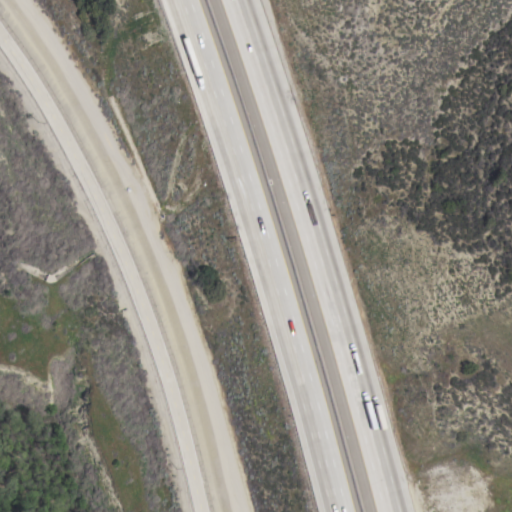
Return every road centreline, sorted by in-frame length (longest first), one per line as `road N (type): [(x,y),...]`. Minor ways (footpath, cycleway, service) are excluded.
road 1 (motorway): [(390,511),(338,316),(235,0)]
road 2 (motorway): [(180,0),(286,327),(335,511)]
road 3 (tertiary): [(0,27),(74,145),(141,289),(205,511)]
